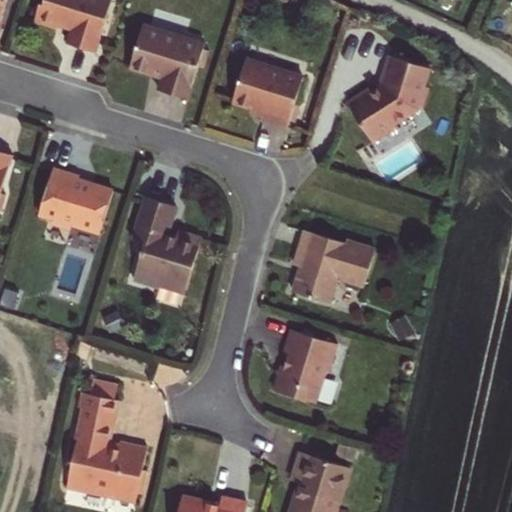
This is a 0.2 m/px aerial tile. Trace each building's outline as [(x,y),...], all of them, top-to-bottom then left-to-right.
[(38,0),(34,14),(56,21),(58,16),(71,20),(67,35),(95,44),(109,0),(38,0)] [(201,42),(204,34),(142,15),(128,58),(161,69),(156,82),(186,92),(196,59),(201,42)] [(207,44),(201,42),(196,59),(201,61),(207,44)] [(346,102),(370,140),(394,126),(392,123),(407,114),(406,112),(416,106),(420,107),(426,87),(422,86),(427,68),(387,56),(379,83),(383,84),(382,86),(371,93),(368,89),(346,102)] [(261,110),(258,118),(285,126),(301,77),(243,58),(230,100),(261,110)] [(0,175),(9,148),(0,145),(0,175)] [(76,172),(74,168),(50,160),(35,207),(50,211),(48,216),(67,222),(68,217),(96,226),(110,183),(90,177),(87,179),(75,175),(76,172)] [(152,293),(153,290),(178,298),(199,235),(175,227),(173,233),(163,230),(173,201),(143,192),(129,235),(141,238),(127,285),(152,293)] [(300,224),(299,225),(289,259),(295,261),(287,286),(325,298),(332,273),(358,282),(370,244),(342,235),(341,238),(300,224)] [(277,367),(275,368),(274,369),(273,370),(269,385),(309,398),(317,372),(324,369),(331,345),(285,330),(277,356),(283,357),(280,367),(278,367),(277,367)] [(106,489),(108,483),(131,488),(132,485),(135,486),(141,462),(141,460),(137,459),(142,439),(115,433),(113,438),(103,435),(113,390),(110,389),(114,374),(89,369),(86,383),(83,383),(79,397),(65,462),(62,461),(61,468),(63,469),(61,478),(106,489)] [(83,383),(78,382),(75,396),(79,397),(83,383)] [(284,476),(292,478),(281,511),(326,511),(343,463),(293,447),(284,476)] [(129,494),(131,488),(108,483),(106,489),(129,494)] [(216,492),(215,500),(177,491),(171,511),(239,511),(242,499),(216,492)]
